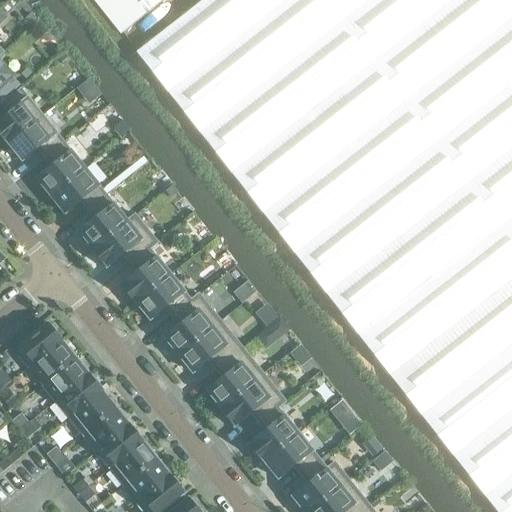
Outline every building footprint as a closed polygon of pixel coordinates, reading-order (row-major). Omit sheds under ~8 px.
[(92,0),(120,34),(163,0),(92,0)] [(511,511),(511,0),(202,0),(136,53),(497,511),(511,511)] [(65,55),(59,60),(64,66),(70,61),(65,55)] [(0,104),(20,85),(13,78),(14,76),(0,62),(0,104)] [(27,68),(20,74),(26,81),(33,74),(27,68)] [(14,112),(0,122),(0,128),(11,143),(40,120),(26,102),(33,97),(25,88),(6,103),(14,112)] [(54,137),(40,120),(11,143),(12,143),(26,159),(41,147),(48,156),(67,141),(60,132),(54,137)] [(54,195),(82,173),(69,156),(75,151),(67,141),(49,156),(56,165),(40,178),(54,195)] [(54,195),(68,213),(83,200),(91,210),(110,195),(102,185),(96,190),(82,173),(54,195)] [(173,185),(166,190),(171,197),(178,193),(173,185)] [(110,195),(91,210),(98,219),(82,231),(95,248),(95,249),(124,226),(111,209),(117,204),(110,195)] [(133,263),(152,248),(144,239),(138,244),(124,226),(95,249),(109,267),(126,254),(133,263)] [(140,272),(123,285),(137,303),(166,280),(153,263),(159,258),(152,248),(133,263),(140,272)] [(180,297),(166,280),(137,303),(138,303),(139,303),(152,320),(168,307),(175,316),(194,301),(186,292),(180,297)] [(180,355),(209,333),(195,316),(201,311),(194,301),(175,316),(182,325),(167,338),(180,355)] [(279,317),(265,329),(276,342),(290,330),(279,317)] [(56,331),(53,331),(48,324),(13,352),(28,369),(62,342),(61,340),(61,337),(56,331)] [(180,355),(194,373),(210,361),(217,370),(236,355),(229,345),(222,350),(209,333),(180,355)] [(62,342),(28,369),(41,386),(75,358),(74,357),(75,354),(70,348),(67,348),(62,342)] [(217,370),(224,379),(209,391),(222,408),(221,409),(222,409),(251,386),(237,369),(244,364),(236,355),(217,370)] [(75,358),(41,386),(55,403),(89,375),(88,374),(88,371),(83,365),(80,365),(75,358)] [(89,375),(55,403),(68,420),(103,392),(101,391),(102,388),(97,382),(94,382),(89,375)] [(260,423),(278,408),(271,399),(265,404),(251,386),(222,409),(236,427),(252,414),(259,423),(260,423)] [(6,387),(0,392),(0,396),(5,402),(13,396),(6,387)] [(68,420),(82,436),(116,409),(115,407),(115,404),(110,399),(108,398),(103,392),(68,420)] [(267,432),(250,445),(264,463),(293,440),(280,422),(286,417),(278,408),(260,423),(267,432)] [(116,409),(82,436),(95,453),(129,426),(124,419),(125,416),(120,411),(117,410),(116,409)] [(20,430),(29,423),(22,413),(12,421),(20,430)] [(29,423),(19,431),(25,437),(34,430),(29,423)] [(95,453),(109,470),(143,442),(138,436),(138,433),(134,428),(131,427),(129,426),(95,453)] [(265,463),(279,479),(295,467),(302,476),(321,461),(313,452),(307,457),(293,440),(264,463),(265,463)] [(143,442),(109,470),(122,487),(157,459),(152,453),(152,450),(147,444),(144,444),(143,442)] [(52,461),(61,453),(56,447),(47,455),(52,461)] [(17,450),(7,458),(12,464),(22,457),(17,450)] [(66,460),(61,453),(52,461),(57,467),(66,460)] [(0,468),(3,472),(12,464),(7,458),(0,463),(0,468)] [(157,459),(122,487),(136,504),(170,476),(165,470),(165,467),(161,461),(158,461),(157,459)] [(304,511),(311,511),(335,493),(322,476),(328,471),(321,461),(302,476),(309,485),(293,498),(304,511)] [(170,476),(136,504),(142,511),(161,511),(184,494),(179,487),(179,484),(174,478),(171,478),(170,476)] [(83,480),(73,488),(78,495),(88,487),(83,480)] [(95,495),(88,487),(78,495),(85,503),(95,495)] [(311,511),(360,511),(355,505),(349,510),(335,493),(311,511)] [(194,506),(188,499),(172,511),(201,511),(197,506),(194,506)]
